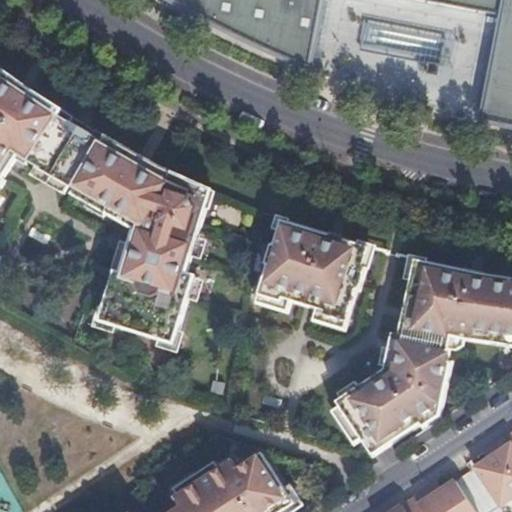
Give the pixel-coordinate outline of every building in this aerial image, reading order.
[(511,0),(170,0),(179,5),(192,12),(204,19),(213,24),(226,31),(245,40),(259,47),(269,51),(275,54),(282,57),(291,60),(299,64),(309,68),(315,71),(327,0),(421,0),(500,16),(481,123),(511,127),(511,0)] [(3,179),(21,151),(30,156),(28,159),(41,168),(63,181),(75,189),(72,193),(136,230),(123,274),(117,273),(105,314),(102,322),(122,328),(157,338),(177,345),(179,336),(197,277),(189,274),(211,202),(214,191),(204,186),(201,185),(186,178),(172,171),(163,166),(157,164),(151,160),(143,156),(141,155),(123,146),(118,143),(116,146),(106,140),(103,144),(92,136),(70,123),(59,116),(62,113),(52,107),(54,104),(31,89),(21,82),(11,75),(0,67),(0,189),(6,180),(3,179)] [(366,267),(372,248),(284,221),(276,246),(274,245),(268,264),(270,265),(261,295),(284,302),(285,298),(327,311),(326,315),(349,322),(359,289),(361,290),(368,268),(366,267)] [(417,260),(413,281),(410,291),(396,358),(393,357),(390,370),(386,369),(339,401),(353,422),(345,426),(356,443),(363,438),(375,455),(424,423),(426,426),(442,415),(454,363),(448,361),(454,336),(468,339),(501,344),(511,346),(511,278),(510,279),(493,276),(484,274),(483,274),(467,271),(455,268),(448,267),(440,265),(431,263),(420,261),(417,260)] [(511,433),(495,444),(484,452),(489,459),(475,467),(501,507),(511,499),(511,433)] [(175,511),(283,511),(288,509),(291,496),(263,454),(239,470),(233,461),(180,495),(179,502),(183,507),(175,511)] [(476,511),(456,480),(443,489),(431,496),(427,489),(403,505),(405,509),(407,511),(476,511)] [(443,489),(438,482),(427,489),(431,496),(443,489)]
